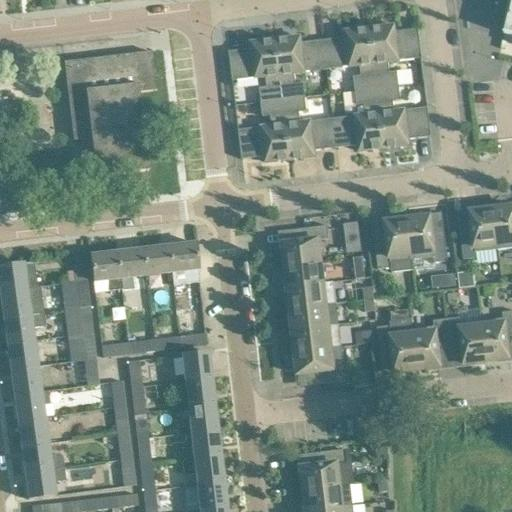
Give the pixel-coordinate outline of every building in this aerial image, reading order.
[(511,0),(503,35),(504,35),(511,37),(511,0)] [(377,90),(399,88),(397,73),(390,74),(388,64),(422,60),(418,31),(395,33),(394,27),(369,30),(377,90)] [(355,93),(377,90),(369,30),(345,33),(346,39),(323,42),(327,70),(348,67),(349,70),(360,69),(361,77),(354,78),(355,93)] [(327,70),(323,42),(301,44),(300,38),(276,41),(283,101),(306,99),(304,84),(296,85),(295,76),(307,75),(307,72),(327,70)] [(261,104),(283,101),(276,41),(251,44),(252,50),(229,53),(232,82),(266,78),(267,89),(259,90),(261,104)] [(151,53),(150,53),(115,58),(115,62),(84,66),(84,61),(64,64),(73,142),(83,140),(86,179),(147,172),(138,94),(156,92),(151,53)] [(436,93),(435,77),(428,77),(427,63),(406,64),(407,81),(416,80),(417,94),(436,93)] [(377,90),(384,150),(409,147),(408,141),(431,138),(427,109),(394,113),(393,103),(401,102),(399,88),(377,90)] [(359,153),(384,150),(377,90),(355,93),(357,106),(364,105),(366,115),(354,116),(354,118),(333,121),(336,149),(359,147),(359,153)] [(336,149),(333,121),(312,123),(312,121),(300,123),(299,114),(307,113),(306,99),(283,101),(290,161),(315,158),(314,152),(336,149)] [(265,164),(290,161),(283,101),(261,104),(262,118),(270,117),(271,127),(238,131),(242,161),(265,158),(265,164)] [(511,207),(492,210),(497,251),(511,249),(511,207)] [(476,254),(497,251),(492,210),(469,213),(469,214),(470,214),(473,234),(460,236),(463,261),(477,259),(476,254)] [(355,215),(343,216),(344,224),(356,223),(355,215)] [(407,221),(412,261),(434,259),(434,265),(447,263),(444,238),(432,239),(430,219),(431,219),(430,218),(407,221)] [(391,264),(412,261),(407,221),(384,223),(384,225),(385,225),(388,245),(375,246),(378,271),(391,270),(391,264)] [(285,267),(321,263),(318,242),(329,241),(327,227),(302,230),(303,243),(283,245),(283,244),(282,244),(285,267)] [(168,248),(171,274),(173,287),(199,284),(197,271),(198,271),(195,244),(168,248)] [(145,277),(171,274),(168,248),(142,251),(145,277)] [(120,280),(145,277),(142,251),(117,254),(120,280)] [(121,291),(120,280),(117,254),(90,257),(93,283),(108,282),(109,292),(121,291)] [(61,286),(86,282),(83,258),(71,259),(74,284),(61,285),(61,286)] [(362,258),(353,259),(355,271),(364,270),(362,258)] [(0,294),(36,289),(33,263),(0,267),(0,294)] [(287,289),(323,285),(321,263),(285,267),(287,289)] [(459,290),(475,288),(473,273),(457,275),(459,290)] [(64,312),(89,309),(86,282),(61,286),(64,312)] [(290,311),(326,306),(336,305),(334,283),(323,285),(287,289),(290,311)] [(378,303),(392,303),(392,286),(379,286),(378,303)] [(365,302),(374,300),(372,288),(363,290),(365,302)] [(0,300),(3,320),(43,315),(39,289),(36,289),(0,294),(0,300)] [(374,300),(365,302),(366,314),(375,312),(374,300)] [(292,332),(329,328),(326,306),(290,311),(292,332)] [(67,338),(92,335),(89,309),(64,312),(67,338)] [(481,322),(486,363),(510,360),(509,359),(506,339),(511,338),(511,312),(502,314),(503,320),(481,322)] [(6,346),(34,342),(32,330),(44,328),(43,315),(3,320),(6,346)] [(486,363),(481,322),(460,325),(459,319),(446,321),(449,346),(461,344),(464,365),(463,365),(463,366),(486,363)] [(437,347),(449,346),(446,321),(433,322),(434,328),(413,331),(418,371),(441,369),(441,367),(440,367),(437,347)] [(207,346),(205,335),(204,326),(191,327),(192,337),(179,338),(180,350),(207,346)] [(418,371),(413,331),(391,333),(390,327),(377,329),(380,354),(392,353),(395,373),(394,373),(394,374),(418,371)] [(295,354),(331,349),(329,328),(292,332),(295,354)] [(371,332),(362,333),(363,345),(373,344),(371,332)] [(70,363),(95,359),(92,335),(67,338),(70,363)] [(155,353),(180,350),(179,338),(153,341),(155,353)] [(10,372),(37,368),(48,366),(45,341),(34,342),(6,346),(10,372)] [(128,356),(155,353),(153,341),(127,344),(128,356)] [(103,359),(128,356),(127,344),(101,348),(103,359)] [(331,349),(295,354),(298,377),(319,373),(321,385),(346,382),(344,369),(334,371),(331,349)] [(184,383),(211,380),(208,354),(181,357),(184,383)] [(95,359),(70,363),(70,364),(84,362),(87,388),(99,386),(95,359)] [(140,364),(139,364),(139,362),(127,364),(130,390),(142,388),(140,364)] [(13,397),(40,394),(37,368),(10,372),(13,397)] [(187,409),(214,406),(211,380),(184,383),(187,409)] [(113,411),(125,410),(121,382),(110,384),(113,411)] [(133,415),(145,414),(142,388),(130,390),(133,415)] [(17,423),(44,419),(43,406),(50,405),(49,393),(40,394),(13,397),(17,423)] [(190,435),(217,432),(214,406),(187,409),(190,435)] [(117,437),(128,436),(125,410),(113,411),(117,437)] [(136,441),(148,440),(145,414),(133,415),(136,441)] [(21,449),(47,445),(44,419),(17,423),(21,449)] [(193,461),(220,458),(217,432),(190,435),(193,461)] [(120,462),(132,461),(128,436),(117,437),(120,462)] [(140,467),(151,466),(148,440),(136,441),(140,467)] [(24,475),(64,469),(63,459),(59,455),(49,457),(47,445),(21,449),(24,475)] [(343,451),(318,454),(320,466),(298,469),(301,492),(355,485),(351,463),(344,464),(343,451)] [(196,487),(223,483),(220,458),(193,461),(182,462),(183,477),(195,476),(196,487)] [(132,461),(120,462),(124,488),(135,487),(132,461)] [(143,493),(154,491),(151,466),(140,467),(143,493)] [(64,469),(24,475),(28,501),(48,498),(55,497),(53,484),(65,482),(64,469)] [(378,494),(387,493),(386,481),(377,482),(378,494)] [(199,511),(202,511),(226,509),(223,483),(196,487),(199,511)] [(301,492),(302,511),(306,511),(339,508),(358,506),(355,485),(301,492)] [(144,511),(156,511),(154,491),(143,493),(144,511)] [(109,499),(111,510),(136,507),(135,496),(109,499)] [(84,511),(96,511),(111,510),(109,499),(84,502),(84,511)] [(58,511),(84,511),(84,502),(58,505),(58,511)]
